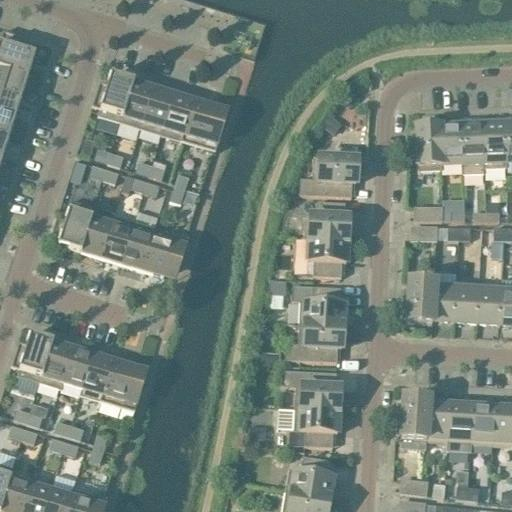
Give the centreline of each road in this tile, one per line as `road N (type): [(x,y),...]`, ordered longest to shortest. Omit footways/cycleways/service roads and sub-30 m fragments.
road 1 (residential): [(380,357),(387,95),(408,79),(511,75)]
road 2 (residential): [(25,274),(104,28)]
road 3 (residential): [(366,511),(380,357)]
road 4 (residential): [(511,364),(380,357)]
